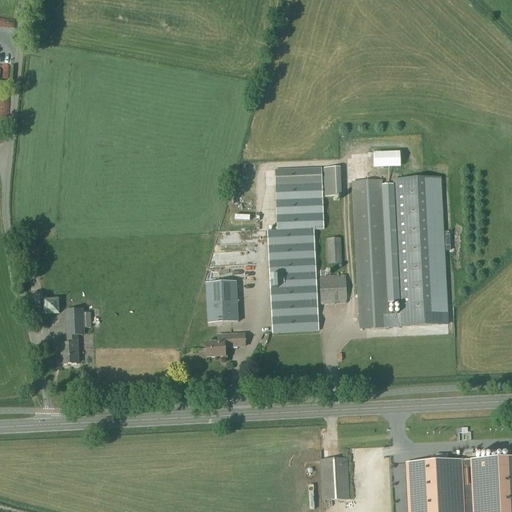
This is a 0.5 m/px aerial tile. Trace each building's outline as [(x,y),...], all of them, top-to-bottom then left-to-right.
[(395,154),(375,154),(375,164),(396,164),(395,154)] [(323,169),(324,198),(341,197),(339,168),(323,169)] [(315,231),(325,230),(322,169),(276,171),(276,186),(278,231),(268,232),(273,335),(320,332),(315,231)] [(439,177),(392,180),(400,326),(448,324),(439,177)] [(360,331),(391,329),(383,181),(352,183),(360,331)] [(336,241),(326,241),(327,265),(337,264),(336,241)] [(246,261),(245,251),(218,252),(218,262),(246,261)] [(235,284),(205,285),(207,325),(237,324),(235,284)] [(38,300),(38,317),(54,317),(55,300),(38,300)] [(78,365),(77,337),(84,337),(84,331),(92,330),(91,314),(83,314),(83,311),(66,312),(68,345),(59,346),(60,359),(62,359),(62,366),(78,365)] [(206,344),(207,359),(226,358),(226,349),(246,348),(246,335),(218,337),(219,343),(206,344)] [(511,511),(511,458),(406,464),(408,511),(511,511)] [(320,462),(322,502),(347,501),(345,461),(320,462)]
